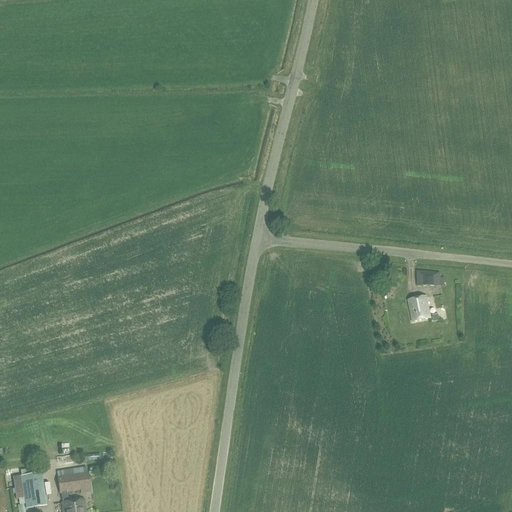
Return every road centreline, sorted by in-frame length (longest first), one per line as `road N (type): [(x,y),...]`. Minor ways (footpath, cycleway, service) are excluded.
road 1 (unclassified): [(215,511),(257,239)]
road 2 (unclassified): [(257,239),(511,263)]
road 3 (unclassified): [(257,239),(315,0)]
